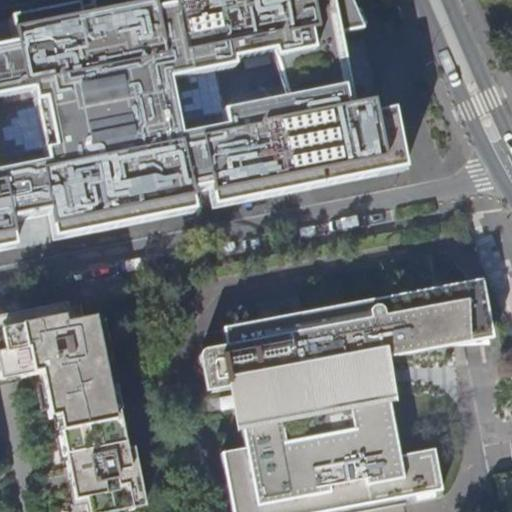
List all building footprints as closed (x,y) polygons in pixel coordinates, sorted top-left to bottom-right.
[(13,48),(0,50),(0,252),(15,250),(9,224),(47,216),(52,242),(193,214),(189,195),(207,191),(211,210),(404,171),(392,112),(372,116),(370,105),(352,108),(338,36),(361,31),(347,0),(166,0),(169,12),(153,15),(149,0),(135,0),(89,9),(76,12),(75,8),(7,21),(13,48)] [(374,365),(450,351),(490,343),(479,284),(323,313),(236,329),(239,347),(225,350),(210,353),(206,354),(204,354),(202,355),(200,356),(199,358),(198,360),(198,363),(199,365),(200,366),(202,368),(203,368),(206,369),(212,395),(241,390),(239,379),(249,377),(250,415),(238,417),(244,452),(221,456),(230,511),(350,511),(353,511),(414,500),(415,504),(435,501),(434,496),(442,495),(434,453),(399,460),(385,390),(376,391),(374,365)] [(66,306),(0,319),(0,382),(39,375),(48,421),(57,419),(74,502),(86,500),(88,511),(115,511),(143,506),(132,451),(106,319),(69,326),(66,306)] [(239,347),(236,329),(222,332),(225,350),(239,347)] [(200,366),(199,365),(205,397),(212,395),(206,369),(203,368),(202,368),(200,366)] [(249,377),(239,379),(241,390),(249,389),(249,377)] [(498,480),(503,511),(511,511),(511,474),(495,478),(496,481),(498,480)]
